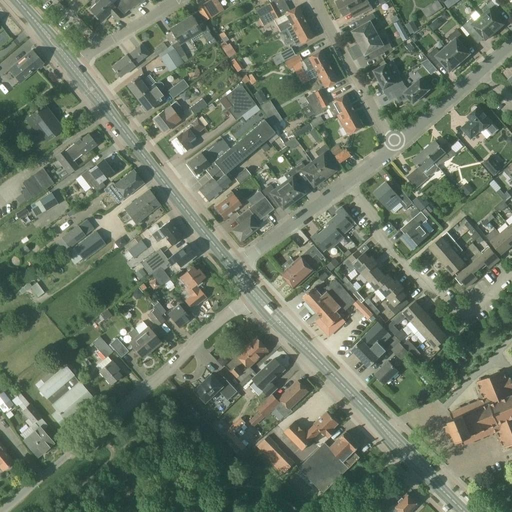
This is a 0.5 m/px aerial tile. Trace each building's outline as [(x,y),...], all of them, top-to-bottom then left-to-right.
[(96,0),(94,2),(96,3),(90,9),(100,20),(109,12),(117,21),(123,15),(108,0),(96,0)] [(124,14),(129,10),(129,9),(120,0),(115,4),(124,14)] [(135,6),(129,0),(120,0),(129,9),(129,10),(130,11),(134,7),(135,6)] [(204,21),(212,16),(218,12),(210,0),(208,0),(204,3),(196,8),(204,21)] [(372,7),(367,0),(339,0),(336,2),(344,16),(351,12),(354,17),(372,7)] [(429,6),(434,13),(443,7),(438,0),(429,6)] [(481,17),(495,32),(504,24),(495,14),(499,10),(491,1),(483,8),(486,12),(481,17)] [(255,10),(259,18),(275,10),(271,3),(270,2),(255,10)] [(287,29),(304,20),(297,7),(289,12),(285,14),(289,20),(276,26),(276,27),(279,33),(281,32),(287,29)] [(278,17),(275,10),(259,18),(263,26),(274,20),(278,17)] [(352,31),(359,43),(377,33),(373,26),(378,23),(373,13),(360,20),(363,25),(352,31)] [(213,38),(205,26),(200,29),(191,16),(181,22),(190,39),(193,42),(203,36),(209,46),(216,42),(213,38)] [(486,40),(495,32),(481,17),(475,21),(472,18),(464,25),(472,34),(477,30),(486,40)] [(296,46),(301,44),(313,37),(304,20),(287,29),(296,46)] [(385,27),(388,34),(400,30),(403,40),(410,37),(403,21),(385,27)] [(414,21),(408,24),(413,33),(419,29),(414,21)] [(190,39),(181,22),(169,29),(177,43),(172,46),(180,59),(185,55),(179,45),(190,39)] [(446,47),(461,64),(467,59),(465,58),(470,54),(462,45),(467,41),(457,29),(449,37),(452,41),(446,47)] [(377,33),(359,43),(365,55),(376,49),(379,55),(392,48),(386,38),(381,40),(377,33)] [(149,53),(142,43),(126,56),(126,55),(112,66),(113,68),(113,69),(115,72),(116,71),(121,77),(134,65),(149,53)] [(157,56),(168,48),(163,43),(153,51),(157,56)] [(456,69),(461,64),(446,47),(440,52),(436,48),(427,55),(437,67),(442,63),(450,72),(455,67),(456,69)] [(295,55),(291,48),(280,54),(284,61),(295,55)] [(155,58),(165,74),(178,65),(168,49),(157,56),(155,58)] [(43,64),(32,50),(9,70),(20,83),(43,64)] [(316,77),(319,75),(331,69),(321,51),(304,60),(308,67),(313,65),(314,67),(306,72),(310,80),(316,77)] [(302,62),(298,55),(284,63),(288,70),(302,62)] [(393,91),(404,85),(399,75),(394,78),(386,64),(374,71),(384,89),(391,86),(393,91)] [(337,81),(331,69),(319,75),(325,88),(337,81)] [(254,73),(243,79),(247,86),(258,80),(254,73)] [(127,86),(137,99),(143,94),(143,92),(147,88),(142,82),(146,78),(143,74),(138,78),(138,77),(127,86)] [(408,89),(404,85),(393,91),(400,102),(409,98),(414,103),(429,89),(420,79),(408,89)] [(187,87),(182,80),(166,92),(171,100),(187,87)] [(162,91),(161,90),(162,90),(162,89),(163,88),(163,87),(163,86),(162,85),(162,84),(161,83),(160,83),(159,82),(158,82),(157,82),(156,83),(155,83),(151,85),(147,88),(143,92),(143,94),(137,99),(148,113),(160,103),(159,103),(163,100),(158,94),(162,91)] [(235,120),(255,105),(240,84),(224,96),(231,106),(227,109),(235,120)] [(310,106),(325,97),(321,89),(305,98),(310,106)] [(333,118),(340,114),(352,108),(345,95),(329,103),(325,97),(310,106),(315,116),(328,109),(333,118)] [(201,100),(188,109),(193,116),(206,107),(201,100)] [(272,126),(282,120),(269,100),(259,106),(272,126)] [(164,132),(184,117),(185,116),(185,115),(185,114),(185,113),(185,112),(176,101),(153,118),(160,127),(159,129),(161,131),(163,131),(164,132)] [(60,130),(43,106),(26,119),(35,131),(38,129),(47,140),(60,130)] [(481,132),(485,128),(492,135),(498,129),(492,122),(479,107),(477,108),(476,107),(474,106),(472,109),(472,111),(473,112),(467,117),(471,120),(462,128),(471,139),(480,131),(481,132)] [(362,127),(352,108),(340,114),(346,126),(343,127),(348,135),(362,127)] [(205,169),(213,178),(216,182),(225,174),(241,161),(240,161),(274,132),(264,119),(229,148),(205,169)] [(202,129),(196,121),(183,131),(184,132),(182,133),(171,141),(181,154),(192,145),(186,138),(188,137),(190,139),(202,129)] [(81,138),(74,143),(65,150),(56,158),(70,175),(79,168),(74,162),(83,155),(84,156),(97,145),(96,144),(96,142),(94,140),(93,140),(89,135),(83,140),(81,138)] [(205,169),(229,148),(221,137),(200,153),(188,163),(197,175),(205,169)] [(424,150),(434,162),(437,165),(439,164),(447,157),(448,156),(450,159),(456,153),(447,143),(441,147),(435,140),(424,150)] [(319,157),(312,162),(324,179),(335,170),(328,161),(333,157),(325,145),(315,152),(319,157)] [(350,156),(345,149),(334,156),(339,164),(350,156)] [(438,166),(437,165),(434,162),(424,150),(413,160),(419,167),(407,178),(416,188),(429,177),(428,176),(430,174),(437,168),(438,166)] [(491,157),(484,163),(494,175),(502,169),(491,157)] [(97,192),(104,187),(100,181),(113,172),(109,167),(110,165),(106,160),(105,161),(104,161),(91,171),(90,170),(82,175),(89,185),(91,183),(97,192)] [(313,187),(324,179),(312,162),(305,167),(302,162),(293,168),(302,180),(306,177),(313,187)] [(302,180),(293,168),(284,175),(287,180),(281,185),(293,202),(304,193),(299,187),(297,184),(302,180)] [(22,184),(26,189),(21,192),(28,202),(33,199),(54,185),(43,169),(22,184)] [(104,190),(107,193),(109,191),(118,203),(130,193),(143,183),(133,170),(120,180),(115,184),(113,182),(104,190)] [(250,176),(246,171),(234,180),(238,185),(250,176)] [(216,182),(213,178),(199,189),(209,202),(232,183),(225,174),(216,182)] [(399,202),(406,209),(413,203),(402,190),(396,195),(387,183),(375,193),(389,210),(399,202)] [(293,202),(281,185),(274,190),(271,185),(262,192),(270,204),(275,200),(282,210),(293,202)] [(497,192),(502,198),(505,195),(500,189),(497,192)] [(126,223),(138,214),(142,219),(160,205),(148,190),(126,207),(128,211),(121,216),(126,223)] [(58,204),(51,192),(39,200),(46,211),(58,204)] [(238,210),(237,209),(241,206),(231,193),(226,196),(228,198),(215,208),(216,209),(216,211),(218,214),(220,214),(224,219),(229,215),(230,216),(238,210)] [(414,200),(422,210),(429,205),(421,195),(414,200)] [(258,227),(255,224),(274,209),(264,196),(238,217),(242,223),(233,230),(240,240),(242,239),(243,240),(250,235),(249,234),(258,227)] [(106,201),(93,211),(99,220),(113,209),(106,201)] [(494,209),(496,212),(502,211),(507,207),(503,201),(494,209)] [(340,212),(333,219),(345,233),(353,226),(352,224),(354,222),(342,207),(338,210),(340,212)] [(428,220),(421,212),(408,224),(413,229),(401,239),(411,250),(429,234),(421,225),(428,220)] [(342,235),(345,233),(333,219),(330,221),(332,223),(324,230),(336,244),(344,238),(342,235)] [(159,229),(156,232),(150,236),(156,243),(161,239),(165,236),(172,246),(183,238),(170,221),(159,229)] [(85,235),(78,225),(61,238),(69,247),(85,235)] [(511,246),(511,230),(509,227),(500,234),(511,247),(511,246)] [(485,237),(491,243),(502,255),(511,247),(500,234),(495,229),(486,237),(485,237)] [(106,244),(96,230),(73,248),(83,261),(106,244)] [(328,252),(336,244),(324,230),(317,236),(315,234),(311,237),(324,252),(326,250),(328,252)] [(151,247),(155,244),(146,231),(141,234),(151,247)] [(54,232),(40,243),(46,252),(61,241),(54,232)] [(429,248),(437,257),(450,246),(442,237),(429,248)] [(135,239),(125,249),(132,257),(143,247),(135,239)] [(445,266),(458,255),(462,251),(454,242),(450,246),(437,257),(445,266)] [(149,275),(150,276),(152,274),(162,286),(170,280),(161,268),(169,261),(172,264),(176,261),(180,266),(195,255),(186,245),(168,259),(160,249),(137,267),(146,278),(149,275)] [(490,248),(462,272),(457,276),(467,288),(478,279),(474,274),(485,264),(489,269),(500,259),(490,248)] [(313,257),(307,251),(295,262),(292,258),(281,267),(285,271),(281,274),(295,289),(315,271),(307,263),(313,257)] [(361,273),(375,260),(372,256),(370,258),(365,253),(361,255),(357,251),(344,263),(351,271),(356,267),(361,273)] [(41,280),(51,291),(81,267),(71,255),(41,280)] [(455,274),(460,269),(466,264),(458,255),(445,266),(453,275),(455,274)] [(361,273),(369,281),(381,271),(376,266),(378,263),(375,260),(361,273)] [(205,277),(199,270),(196,272),(193,267),(181,277),(189,286),(185,289),(192,297),(199,291),(195,285),(205,277)] [(385,276),(381,271),(369,281),(377,291),(379,289),(391,278),(388,274),(385,276)] [(344,281),(345,283),(343,284),(349,290),(350,290),(353,286),(354,286),(353,285),(350,281),(346,276),(342,279),(344,281)] [(379,289),(387,298),(401,285),(398,281),(396,283),(391,278),(379,289)] [(330,327),(341,317),(340,315),(355,301),(336,279),(328,286),(330,288),(322,295),(315,287),(303,297),(330,327)] [(38,282),(31,286),(39,297),(45,292),(38,282)] [(405,288),(401,285),(387,298),(391,302),(388,306),(395,314),(409,302),(405,298),(407,296),(402,290),(405,288)] [(362,297),(358,291),(354,294),(359,299),(362,297)] [(27,315),(34,310),(22,293),(7,304),(12,311),(20,305),(27,315)] [(411,321),(423,310),(415,301),(394,320),(398,325),(407,317),(411,321)] [(158,302),(153,306),(161,315),(166,312),(158,302)] [(166,314),(178,328),(189,318),(178,304),(166,314)] [(156,309),(147,315),(157,327),(165,321),(163,319),(156,309)] [(411,321),(419,330),(431,319),(423,310),(411,321)] [(439,328),(431,319),(419,330),(427,339),(439,328)] [(352,349),(369,367),(386,351),(381,346),(391,335),(378,322),(361,339),(362,339),(352,349)] [(135,330),(151,350),(160,342),(144,323),(135,330)] [(448,337),(439,328),(427,339),(435,348),(448,337)] [(151,350),(135,330),(129,335),(133,340),(129,343),(137,352),(135,353),(139,357),(141,356),(142,358),(151,350)] [(394,334),(385,343),(388,346),(397,338),(394,334)] [(108,356),(111,354),(113,352),(100,337),(92,344),(105,358),(95,367),(111,384),(121,376),(117,371),(119,370),(108,356)] [(121,358),(121,357),(128,351),(117,338),(109,344),(121,358)] [(257,338),(238,356),(249,367),(268,350),(257,338)] [(401,360),(409,352),(399,342),(391,350),(401,360)] [(463,364),(463,363),(467,360),(462,354),(457,358),(463,364)] [(285,369),(280,364),(281,362),(278,360),(276,360),(275,358),(253,379),(269,396),(277,388),(272,382),(285,369)] [(398,371),(389,361),(375,374),(384,384),(398,371)] [(53,416),(61,426),(94,398),(65,365),(37,389),(58,412),(53,416)] [(243,373),(237,366),(231,372),(237,378),(243,373)] [(501,440),(504,448),(507,447),(508,449),(510,448),(509,446),(511,444),(511,381),(511,378),(506,379),(503,371),(500,372),(499,370),(497,371),(498,373),(482,380),(481,377),(479,378),(480,380),(477,382),(480,390),(478,391),(479,392),(481,392),(483,397),(477,399),(478,401),(470,404),(469,402),(468,403),(469,405),(462,407),(461,405),(459,406),(460,408),(450,412),(452,418),(449,419),(451,423),(444,426),(449,438),(456,436),(457,440),(461,438),(463,444),(472,441),(473,443),(475,442),(475,440),(482,437),(483,439),(485,438),(484,436),(491,434),(492,436),(498,433),(500,438),(498,439),(498,441),(501,440)] [(219,381),(212,375),(196,390),(197,392),(196,393),(200,398),(202,397),(206,402),(219,390),(229,400),(238,391),(224,377),(219,381)] [(293,412),(290,408),(297,401),(298,401),(308,391),(298,381),(286,392),(287,392),(279,400),(273,394),(257,408),(265,416),(274,407),(285,418),(293,412)] [(0,394),(0,407),(4,412),(13,405),(3,392),(0,394)] [(17,397),(25,407),(29,403),(21,394),(17,397)] [(29,403),(25,407),(21,411),(32,424),(41,417),(30,403),(29,403)] [(321,431),(326,436),(339,423),(327,411),(306,432),(295,421),(284,431),(302,449),(321,431)] [(244,421),(240,417),(224,432),(242,450),(246,446),(233,432),(244,421)] [(40,428),(26,440),(24,441),(37,457),(53,443),(42,430),(40,427),(40,428)] [(361,446),(346,431),(340,437),(340,438),(330,448),(325,442),(299,468),(323,493),(360,457),(355,452),(361,446)] [(295,462),(286,453),(285,453),(278,446),(268,435),(257,446),(266,456),(266,457),(283,474),(295,462)] [(14,462),(4,451),(6,449),(0,442),(0,467),(3,471),(14,462)] [(410,511),(418,505),(407,494),(403,498),(402,497),(398,501),(399,502),(395,506),(393,505),(386,511),(397,511),(399,511),(400,511),(410,511)]
